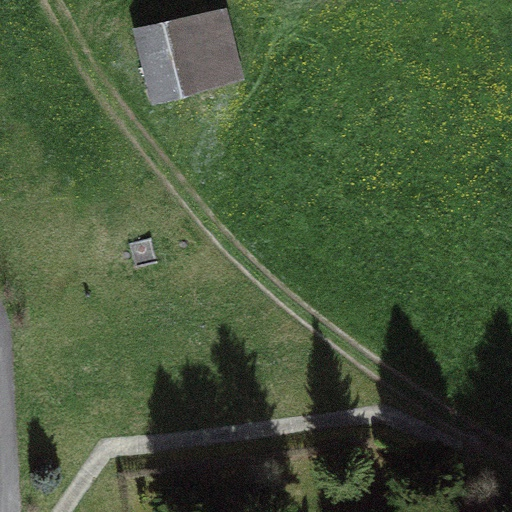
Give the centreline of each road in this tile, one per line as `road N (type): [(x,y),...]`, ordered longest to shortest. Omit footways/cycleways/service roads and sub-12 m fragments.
road 1 (track): [(511,443),(313,312),(221,240),(49,0)]
road 2 (track): [(459,413),(123,446),(70,511)]
